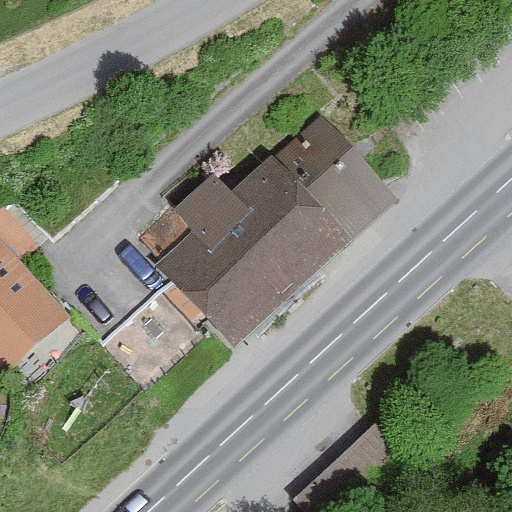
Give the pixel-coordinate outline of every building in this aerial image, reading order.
[(396,196),(327,113),(278,162),(350,241),(396,196)] [(350,241),(278,162),(232,203),(213,182),(181,212),(201,233),(165,266),(236,344),(350,241)] [(0,210),(0,232),(23,257),(38,242),(5,206),(0,210)] [(0,369),(64,313),(0,240),(0,369)] [(295,511),(358,459),(337,435),(246,511),(295,511)]
